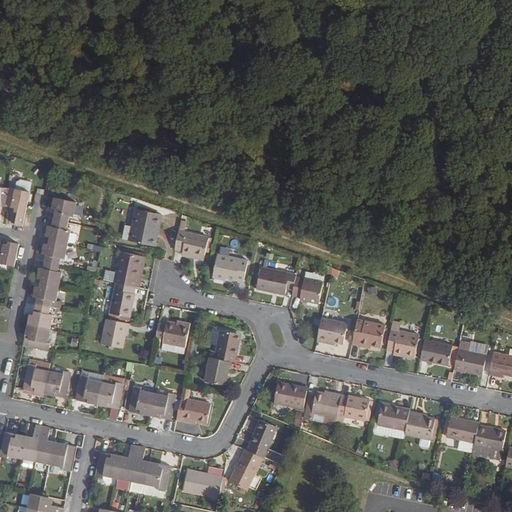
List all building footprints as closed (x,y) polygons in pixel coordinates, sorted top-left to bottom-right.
[(12,181),(11,187),(26,190),(28,180),(14,177),(12,181)] [(9,206),(11,187),(5,187),(3,205),(9,206)] [(26,190),(11,187),(9,206),(12,206),(11,210),(13,210),(11,224),(20,226),(26,190)] [(70,214),(73,200),(50,195),(48,207),(52,208),(51,217),(64,220),(66,214),(70,214)] [(156,230),(159,213),(133,207),(130,225),(122,223),(119,237),(149,244),(152,229),(156,230)] [(42,234),(47,235),(46,240),(65,244),(68,228),(63,227),(64,220),(51,217),(49,226),(44,225),(42,234)] [(176,230),(183,231),(185,222),(178,220),(176,230)] [(203,257),(207,236),(183,231),(176,230),(173,247),(182,249),(181,253),(203,257)] [(62,258),(65,244),(46,240),(46,243),(41,242),(38,252),(44,253),(42,260),(56,264),(57,257),(62,258)] [(0,263),(11,264),(15,247),(9,242),(4,241),(4,243),(0,243),(0,263)] [(140,256),(117,250),(110,281),(112,282),(131,286),(133,286),(140,256)] [(241,281),(246,260),(221,254),(216,277),(230,280),(230,278),(241,281)] [(59,272),(55,271),(56,264),(42,260),(41,267),(36,266),(34,277),(39,277),(38,282),(56,286),(59,272)] [(290,289),(292,278),(293,275),(258,268),(253,289),(282,295),(284,287),(290,289)] [(316,304),(320,283),(292,278),(290,289),(288,295),(305,298),(304,302),(316,304)] [(62,303),(54,301),(56,286),(38,282),(37,285),(32,284),(30,294),(35,295),(33,303),(34,303),(47,306),(61,309),(62,303)] [(126,305),(131,286),(112,282),(105,312),(127,317),(129,306),(126,305)] [(27,311),(24,323),(48,329),(50,315),(45,314),(47,306),(34,303),(32,312),(27,311)] [(124,334),(126,323),(103,317),(98,343),(118,348),(121,334),(124,334)] [(340,343),(344,324),(317,319),(312,341),(322,343),(323,340),(340,343)] [(377,348),(382,325),(354,320),(349,345),(358,347),(358,343),(377,348)] [(163,321),(163,325),(155,323),(152,337),(160,339),(159,343),(182,346),(185,325),(163,321)] [(389,321),(388,329),(383,350),(391,352),(390,354),(400,357),(401,355),(412,357),(416,335),(396,331),(398,322),(389,321)] [(24,323),(20,345),(46,351),(48,342),(45,341),(48,329),(24,323)] [(233,331),(217,328),(211,357),(227,360),(231,361),(235,341),(231,339),(233,331)] [(447,366),(451,345),(423,340),(419,359),(447,366)] [(457,342),(455,350),(451,369),(481,375),(484,356),(484,355),(466,352),(467,344),(457,342)] [(466,352),(484,355),(486,346),(468,342),(467,344),(466,352)] [(511,376),(511,356),(490,353),(485,375),(495,376),(496,372),(502,374),(511,376)] [(227,360),(211,357),(207,356),(202,381),(223,385),(227,360)] [(33,363),(25,362),(20,388),(27,390),(28,386),(32,387),(31,391),(42,393),(46,371),(48,362),(34,360),(33,363)] [(59,369),(59,373),(46,371),(42,393),(50,395),(51,391),(55,391),(54,396),(63,398),(69,371),(59,369)] [(78,369),(77,373),(85,375),(85,378),(99,382),(100,374),(78,369)] [(82,402),(94,404),(99,382),(85,378),(85,375),(77,373),(71,399),(78,401),(79,397),(83,398),(82,402)] [(121,383),(122,379),(100,374),(99,382),(112,384),(113,381),(121,383)] [(297,384),(308,383),(307,375),(296,376),(297,384)] [(303,390),(289,387),(290,383),(275,380),(270,402),(300,408),(303,390)] [(113,381),(112,384),(99,382),(94,404),(102,406),(103,402),(108,403),(107,407),(115,409),(121,383),(113,381)] [(140,387),(132,385),(126,411),(133,413),(134,408),(139,409),(138,413),(147,416),(152,393),(139,390),(140,387)] [(174,420),(188,423),(189,420),(194,421),(206,423),(209,403),(187,399),(190,388),(181,386),(174,420)] [(335,415),(339,396),(339,394),(326,390),(326,393),(312,390),(312,392),(307,412),(310,413),(334,417),(335,415)] [(307,411),(312,392),(306,391),(303,410),(307,411)] [(166,392),(165,396),(152,393),(147,416),(157,418),(158,414),(162,414),(161,419),(168,420),(174,394),(166,392)] [(346,395),(346,397),(339,396),(335,415),(334,417),(333,424),(340,425),(341,417),(363,421),(366,422),(367,412),(365,411),(368,400),(346,395)] [(404,430),(408,411),(408,409),(379,404),(377,413),(374,412),(372,422),(375,422),(375,424),(404,430)] [(408,411),(404,430),(403,435),(429,440),(433,420),(422,417),(422,414),(408,411)] [(333,424),(334,417),(310,413),(308,420),(333,425),(333,424)] [(472,442),(475,426),(476,423),(448,417),(443,436),(456,439),(472,442)] [(247,444),(261,452),(262,453),(265,447),(275,428),(259,419),(250,436),(251,437),(247,444)] [(27,436),(26,441),(22,440),(18,459),(33,461),(40,426),(33,424),(30,437),(27,436)] [(375,424),(373,433),(402,438),(403,435),(404,430),(375,424)] [(44,440),(47,427),(40,426),(33,461),(46,464),(50,446),(46,445),(47,440),(44,440)] [(475,426),(472,442),(471,446),(499,452),(500,452),(501,446),(504,432),(475,426)] [(13,438),(9,438),(10,433),(2,431),(0,441),(0,458),(4,460),(5,456),(18,459),(22,440),(23,435),(14,433),(13,438)] [(471,446),(472,442),(456,439),(455,446),(470,450),(471,446)] [(51,441),(50,445),(50,446),(46,464),(60,466),(59,470),(68,472),(73,445),(51,441)] [(124,456),(123,461),(119,460),(116,478),(128,481),(129,481),(136,445),(129,443),(126,457),(124,456)] [(261,452),(247,444),(244,443),(226,476),(243,485),(261,452)] [(129,481),(143,484),(147,465),(143,465),(144,460),(141,459),(144,447),(136,445),(129,481)] [(498,458),(505,459),(507,447),(501,446),(500,452),(499,452),(498,458)] [(265,447),(262,453),(273,459),(277,453),(265,447)] [(511,447),(507,447),(505,459),(503,465),(511,467),(511,447)] [(105,457),(106,452),(98,450),(92,477),(102,479),(103,476),(116,478),(119,460),(120,455),(110,453),(109,458),(105,457)] [(259,466),(267,469),(269,461),(262,458),(259,466)] [(158,462),(148,461),(147,465),(143,484),(144,484),(156,486),(155,490),(162,491),(163,491),(169,464),(162,463),(161,469),(158,467),(159,463),(158,462)] [(178,490),(203,494),(201,505),(211,507),(213,502),(214,497),(218,475),(183,467),(178,490)] [(126,490),(128,481),(116,478),(114,487),(126,490)] [(142,493),(143,484),(129,481),(128,491),(142,493)] [(162,491),(155,490),(156,486),(144,484),(142,494),(161,498),(162,491)] [(40,497),(27,494),(24,508),(41,511),(59,511),(60,508),(48,506),(48,502),(44,501),(45,498),(40,497)]
